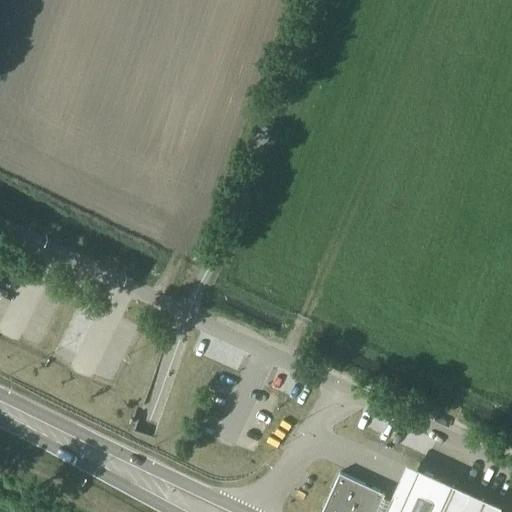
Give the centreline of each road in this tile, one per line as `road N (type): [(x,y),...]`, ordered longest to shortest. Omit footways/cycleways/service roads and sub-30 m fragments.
road 1 (unclassified): [(511,471),(0,226)]
road 2 (primary): [(242,511),(177,479),(107,461)]
